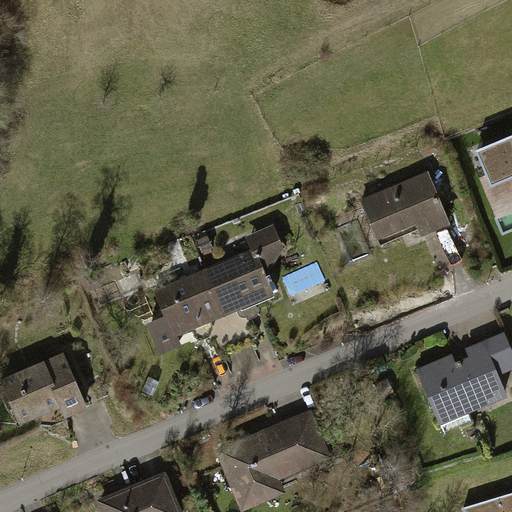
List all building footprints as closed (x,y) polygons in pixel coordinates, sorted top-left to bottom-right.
[(511,136),(470,154),(503,234),(511,230),(511,136)] [(450,227),(428,176),(363,204),(379,242),(419,225),(424,238),(435,233),(450,227)] [(206,271),(236,346),(257,338),(251,323),(263,318),(258,306),(274,300),(261,267),(278,261),(284,252),(274,226),(246,237),(253,252),(206,271)] [(149,328),(160,357),(181,348),(177,338),(194,332),(198,343),(209,339),(216,354),(236,346),(206,271),(155,292),(167,321),(149,328)] [(491,344),(504,375),(511,371),(511,354),(505,338),(491,344)] [(419,371),(444,435),(472,424),(468,414),(502,400),(481,348),(471,352),(474,359),(453,367),(450,359),(419,371)] [(3,382),(21,426),(60,410),(64,418),(85,410),(63,357),(3,382)] [(330,460),(311,415),(218,454),(243,511),(283,495),(278,482),(330,460)] [(179,511),(165,477),(101,503),(104,511),(179,511)] [(466,511),(511,511),(511,492),(465,507),(466,511)]
